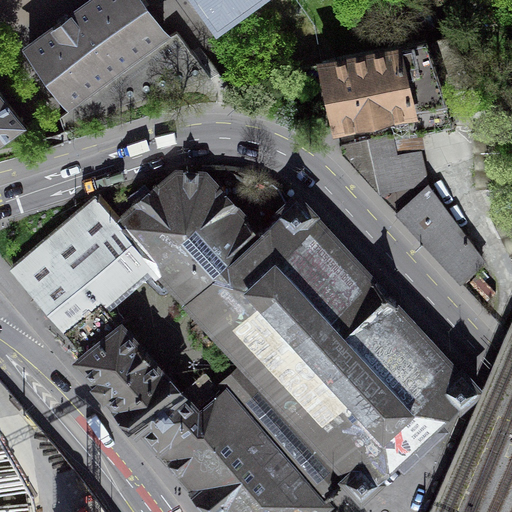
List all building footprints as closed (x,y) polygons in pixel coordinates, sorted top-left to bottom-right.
[(177,31),(165,40),(161,34),(164,32),(144,4),(140,0),(90,0),(66,18),(29,45),(49,73),(70,101),(73,99),(77,104),(60,117),(62,125),(211,78),(177,31)] [(200,0),(218,23),(243,5),(249,0),(200,0)] [(501,132),(489,132),(489,125),(487,114),(482,101),(473,87),(453,37),(440,42),(435,28),(426,31),(430,42),(431,41),(432,44),(427,46),(446,103),(450,116),(453,125),(469,133),(475,133),(477,187),(503,186),(501,132)] [(397,45),(323,61),(330,94),(337,126),(361,121),(370,160),(394,155),(396,155),(387,116),(411,111),(411,110),(446,103),(427,46),(425,39),(397,45)] [(0,137),(24,120),(22,117),(20,118),(0,91),(0,137)] [(418,183),(424,179),(421,165),(418,152),(396,157),(403,186),(418,183)] [(172,297),(177,303),(256,230),(251,224),(204,172),(187,171),(167,170),(139,196),(109,223),(150,268),(148,270),(151,274),(166,291),(172,297)] [(455,222),(427,185),(397,213),(408,225),(459,281),(482,259),(455,222)] [(273,215),(256,230),(177,303),(237,368),(330,469),(335,475),(332,478),(344,491),(354,503),(380,479),(378,476),(414,443),(451,409),(454,412),(479,389),(456,364),(453,367),(395,304),(397,302),(386,290),(375,278),(373,280),(315,217),(317,215),(295,191),(289,197),(271,213),(273,215)] [(141,276),(148,270),(150,268),(109,223),(91,202),(52,236),(6,276),(66,343),(102,311),(114,300),(141,276)] [(511,207),(493,217),(503,236),(511,254),(511,253),(511,207)] [(105,314),(102,311),(66,343),(76,354),(70,360),(81,373),(76,378),(104,409),(133,441),(135,439),(149,455),(150,454),(195,414),(170,387),(105,314)] [(319,480),(330,469),(237,368),(216,386),(220,391),(195,414),(150,454),(201,511),(321,511),(327,507),(310,488),(319,480)]
